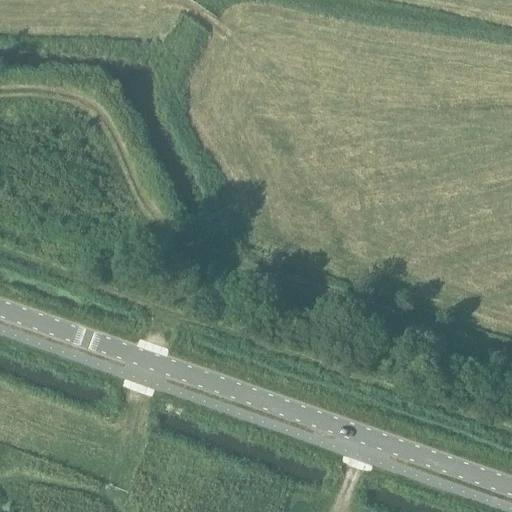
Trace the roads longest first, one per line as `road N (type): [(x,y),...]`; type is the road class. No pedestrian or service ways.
road 1 (track): [(0,98),(65,95),(108,121),(162,222),(254,264),(511,351)]
road 2 (tertiary): [(511,489),(0,309)]
